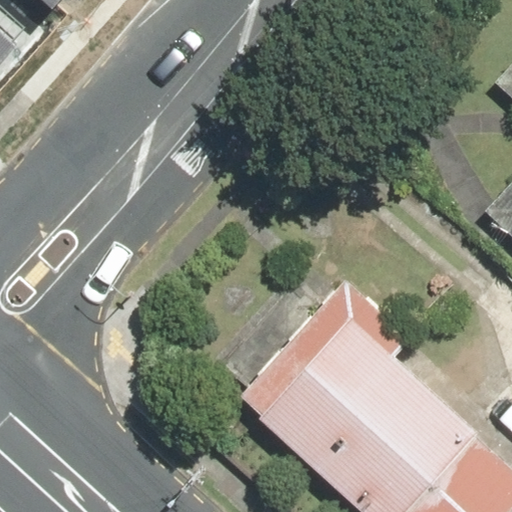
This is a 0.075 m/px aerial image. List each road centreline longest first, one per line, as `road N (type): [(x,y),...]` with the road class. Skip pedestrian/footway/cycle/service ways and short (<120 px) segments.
road 1 (tertiary): [(268,0),(0,297)]
road 2 (secondary): [(93,511),(0,425)]
